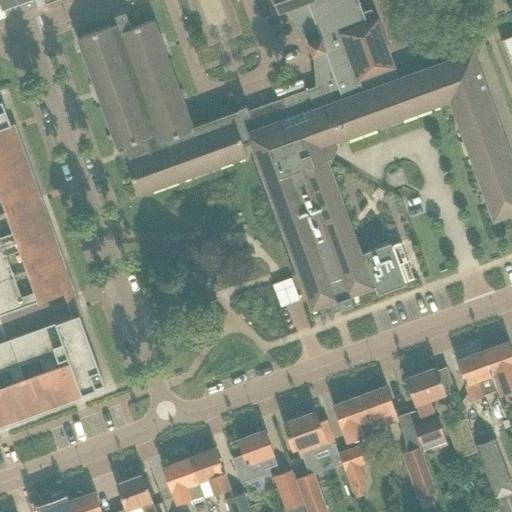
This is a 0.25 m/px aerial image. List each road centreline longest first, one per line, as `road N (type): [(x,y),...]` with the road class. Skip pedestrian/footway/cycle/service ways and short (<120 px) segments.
road 1 (residential): [(171,415),(28,30)]
road 2 (unclassified): [(171,415),(485,308)]
road 3 (residential): [(468,257),(424,145),(357,165)]
road 4 (unclassified): [(0,484),(171,415)]
